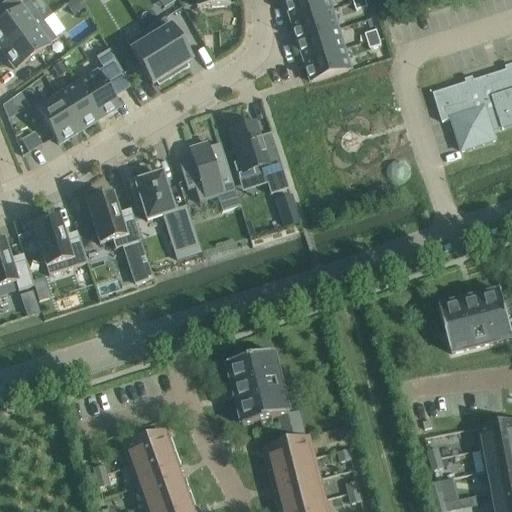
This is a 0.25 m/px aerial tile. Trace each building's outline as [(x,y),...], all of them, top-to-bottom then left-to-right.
[(196,0),(197,9),(228,6),(227,0),(196,0)] [(290,0),(284,2),(291,24),(334,10),(331,0),(290,0)] [(365,1),(354,4),(356,12),(368,8),(365,1)] [(29,2),(0,22),(0,52),(43,22),(29,2)] [(334,10),(291,24),(297,44),(341,30),(334,10)] [(164,19),(145,31),(174,78),(188,68),(186,65),(191,62),(164,19)] [(43,22),(0,52),(14,72),(56,41),(55,39),(43,23),(43,22)] [(341,30),(297,44),(303,63),(347,50),(341,30)] [(145,31),(125,43),(152,86),(157,84),(159,87),(174,78),(145,31)] [(377,32),(365,35),(368,43),(379,39),(377,32)] [(379,39),(368,43),(370,51),(381,47),(380,41),(379,39)] [(347,50),(303,63),(310,85),(354,71),(347,50)] [(511,70),(434,95),(443,123),(452,121),(463,154),(497,143),(494,134),(511,128),(511,70)] [(96,74),(77,86),(98,121),(118,109),(96,74)] [(77,86),(57,98),(79,133),(98,121),(77,86)] [(57,98),(38,110),(59,144),(79,133),(57,98)] [(256,122),(226,132),(237,164),(233,165),(242,194),(266,186),(270,196),(288,190),(271,135),(261,138),(256,122)] [(42,131),(30,138),(36,148),(48,140),(42,131)] [(192,162),(179,166),(187,192),(194,189),(199,205),(217,199),(222,214),(239,208),(219,145),(208,148),(207,144),(188,150),(192,162)] [(162,172),(132,182),(145,225),(162,219),(174,255),(199,248),(186,208),(175,211),(162,172)] [(106,198),(105,194),(90,199),(91,202),(86,204),(99,245),(113,241),(116,250),(124,247),(136,284),(151,280),(139,242),(140,242),(132,217),(119,221),(111,196),(106,198)] [(291,204),(281,208),(286,224),(297,220),(291,204)] [(48,277),(87,265),(79,240),(66,244),(58,219),(52,220),(51,217),(37,222),(38,225),(33,227),(48,277)] [(0,288),(15,284),(18,293),(33,288),(25,262),(11,267),(3,242),(0,242),(0,288)] [(440,309),(452,355),(511,340),(511,331),(502,293),(477,299),(476,299),(466,301),(466,302),(440,309)] [(285,444),(305,439),(299,413),(290,415),(274,353),(228,365),(234,391),(233,391),(234,393),(235,399),(236,402),(237,402),(243,428),(279,419),(280,425),(281,428),(285,444)] [(485,451),(511,446),(511,423),(481,429),(485,451)] [(353,438),(351,427),(341,430),(343,440),(353,438)] [(133,466),(168,454),(161,433),(126,446),(133,466)] [(305,439),(285,444),(270,448),(275,470),(311,460),(306,439),(305,439)] [(511,468),(511,446),(485,451),(489,473),(511,468)] [(431,463),(440,460),(438,450),(428,453),(431,463)] [(339,454),(341,464),(351,461),(348,451),(339,454)] [(175,474),(168,454),(133,466),(140,487),(175,474)] [(311,460),(275,470),(281,491),(317,481),(311,460)] [(440,460),(431,463),(433,472),(443,470),(440,460)] [(96,479),(106,477),(103,467),(93,470),(96,479)] [(511,468),(489,473),(493,494),(511,490),(511,468)] [(183,495),(175,474),(140,487),(148,507),(183,495)] [(106,477),(96,479),(98,489),(108,487),(106,477)] [(317,481),(281,491),(286,511),(322,503),(317,481)] [(347,486),(349,496),(359,493),(357,483),(347,486)] [(511,511),(511,490),(493,494),(496,511),(511,511)] [(359,493),(349,496),(352,506),(362,503),(359,493)] [(435,507),(445,504),(442,494),(432,497),(435,507)] [(188,511),(183,495),(148,507),(149,511),(188,511)] [(324,511),(322,503),(286,511),(324,511)]
